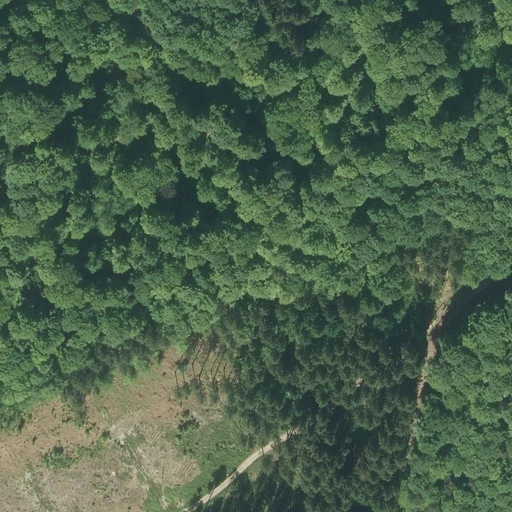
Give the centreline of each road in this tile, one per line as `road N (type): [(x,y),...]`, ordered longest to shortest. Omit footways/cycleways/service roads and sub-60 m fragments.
road 1 (unknown): [(511,11),(332,56),(232,130),(180,150),(132,148),(58,126),(0,128)]
road 2 (track): [(421,364),(392,362),(358,378),(168,511)]
road 3 (track): [(387,511),(421,364)]
road 4 (track): [(511,256),(470,292),(421,364)]
